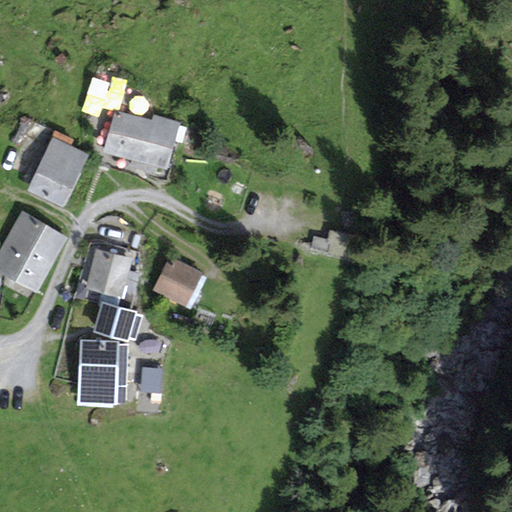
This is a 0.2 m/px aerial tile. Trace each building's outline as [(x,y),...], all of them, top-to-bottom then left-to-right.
[(152,121),(116,111),(105,149),(164,166),(177,122),(153,115),(152,121)] [(72,140),(58,133),(31,188),(62,203),(85,155),(68,147),(72,140)] [(64,237),(22,211),(0,251),(0,268),(36,290),(64,237)] [(312,249),(350,258),(355,236),(335,232),(333,241),(315,237),(312,249)] [(129,260),(98,252),(89,285),(105,289),(101,303),(104,304),(127,310),(137,274),(126,271),(129,260)] [(198,277),(172,262),(158,287),(184,302),(198,277)] [(127,310),(104,304),(98,328),(125,335),(131,311),(127,310)] [(128,344),(83,342),(79,399),(124,402),(128,344)]
